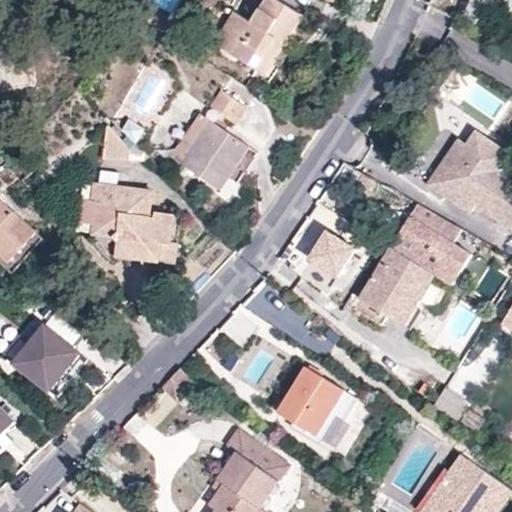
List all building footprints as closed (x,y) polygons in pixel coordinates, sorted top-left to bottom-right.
[(307,17),(281,0),(270,0),(255,22),(239,12),(219,44),(259,69),(278,39),(288,45),(307,17)] [(176,25),(156,3),(141,16),(170,32),(176,25)] [(269,75),(288,45),(278,39),(259,69),(269,75)] [(251,107),(225,91),(214,107),(240,123),(251,107)] [(223,189),(232,177),(252,146),(204,114),(175,157),(223,189)] [(123,134),(138,147),(149,135),(134,122),(123,134)] [(134,148),(111,126),(109,156),(133,159),(134,148)] [(511,182),(501,175),(510,162),(511,158),(511,154),(480,133),(472,146),(447,181),(481,205),(511,225),(511,182)] [(474,214),(481,205),(447,181),(472,146),(462,139),(431,185),(474,214)] [(261,152),(252,146),(232,177),(241,183),(261,152)] [(511,163),(510,162),(501,175),(511,182),(511,163)] [(155,216),(157,190),(97,183),(95,203),(98,204),(95,234),(120,238),(119,257),(179,264),(181,243),(175,242),(178,214),(160,212),(159,216),(155,216)] [(0,248),(15,262),(28,247),(21,242),(34,227),(0,197),(0,248)] [(465,232),(421,207),(395,248),(440,277),(455,287),(474,256),(457,246),(465,232)] [(40,232),(34,227),(21,242),(28,247),(40,232)] [(355,249),(324,230),(307,258),(337,277),(355,249)] [(408,327),(440,277),(395,248),(364,298),(408,327)] [(133,319),(142,339),(164,328),(155,309),(133,319)] [(511,310),(503,325),(511,330),(511,310)] [(45,327),(13,362),(47,392),(78,356),(45,327)] [(282,413),(321,438),(335,414),(349,392),(310,368),(282,413)] [(181,401),(199,383),(182,369),(164,388),(181,401)] [(415,400),(423,405),(429,396),(420,391),(415,400)] [(361,399),(349,392),(335,414),(348,422),(361,399)] [(0,437),(2,435),(13,424),(0,410),(0,452),(4,449),(0,445),(0,437)] [(460,422),(476,433),(484,420),(468,410),(460,422)] [(0,437),(0,445),(4,449),(10,443),(2,435),(0,437)] [(218,487),(223,491),(231,497),(221,511),(220,511),(264,511),(266,510),(284,483),(282,481),(288,472),(237,436),(226,453),(236,461),(218,487)] [(501,511),(511,495),(511,488),(510,488),(495,511),(443,511),(438,509),(467,461),(460,457),(449,474),(444,471),(418,511),(501,511)] [(495,511),(510,488),(467,461),(438,509),(443,511),(495,511)] [(212,506),(221,511),(231,497),(223,491),(212,506)]
